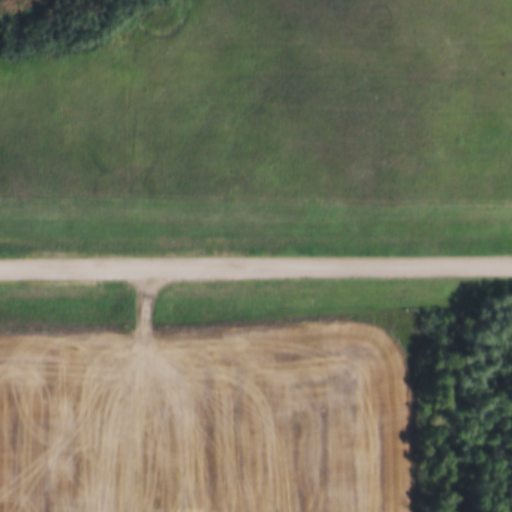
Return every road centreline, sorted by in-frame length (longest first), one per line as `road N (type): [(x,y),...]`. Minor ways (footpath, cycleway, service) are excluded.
road 1 (residential): [(511,262),(0,264)]
road 2 (track): [(146,264),(144,511)]
